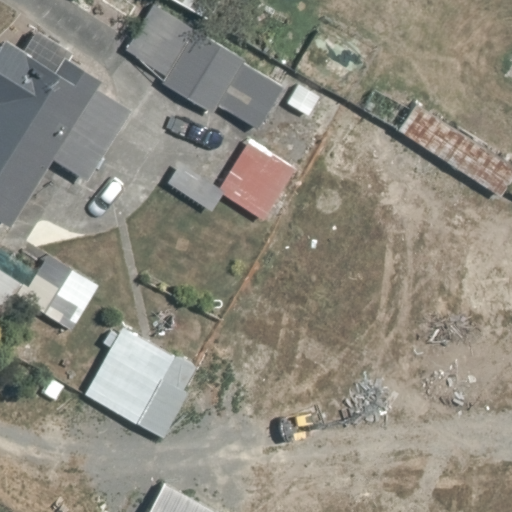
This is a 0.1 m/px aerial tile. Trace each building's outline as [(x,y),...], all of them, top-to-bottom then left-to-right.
[(292,86),(200,28),(166,80),(219,114),(226,103),(264,127),(284,95),(312,113),(324,94),(298,78),(292,86)] [(135,115),(6,37),(0,47),(0,215),(16,225),(57,157),(96,180),(135,115)] [(342,176),(366,132),(335,115),(311,160),(342,176)] [(67,284),(28,258),(3,296),(42,321),(67,284)] [(187,353),(148,338),(116,419),(156,434),(187,353)] [(225,511),(166,483),(148,511),(225,511)] [(389,511),(395,502),(357,483),(342,511),(389,511)]
